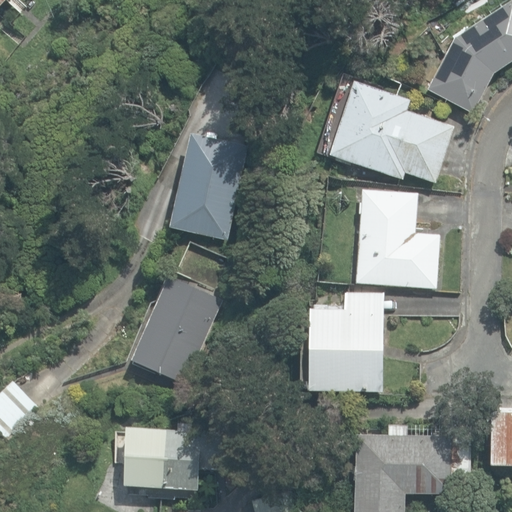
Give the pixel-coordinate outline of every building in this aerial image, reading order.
[(428,90),(474,114),(495,74),(511,62),(511,1),(456,38),(428,90)] [(406,173),(436,183),(455,127),(409,111),(412,100),(357,82),(332,156),(404,180),(406,173)] [(172,227),(228,239),(249,147),(193,135),(172,227)] [(358,283),(437,289),(441,235),(418,233),(420,193),(364,190),(358,283)] [(133,360),(186,384),(224,300),(171,276),(133,360)] [(311,390),(383,392),(386,293),(347,293),(347,310),(313,309),(311,390)] [(0,394),(0,431),(8,440),(41,408),(15,380),(0,394)] [(493,466),(511,465),(511,407),(493,408),(493,412),(493,466)] [(356,511),(406,511),(407,493),(453,494),(453,475),(472,475),(473,426),(444,426),(444,436),(409,435),(409,425),(390,425),(390,435),(358,434),(356,511)] [(149,498),(176,499),(176,497),(197,498),(199,469),(228,471),(230,434),(130,428),(127,494),(149,495),(149,498)] [(255,499),(258,511),(293,511),(288,491),(255,499)]
